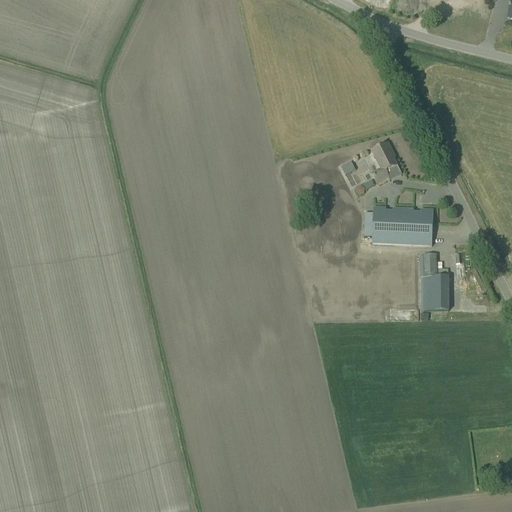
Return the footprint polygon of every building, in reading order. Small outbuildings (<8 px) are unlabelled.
[(372,176),(377,186),(388,180),(385,173),(397,167),(391,155),(392,154),(388,145),(371,154),(380,171),(372,176)] [(339,166),(342,176),(354,172),(350,162),(339,166)] [(364,216),(363,239),(372,239),(371,245),(431,248),(433,212),(420,211),(420,215),(413,215),(414,211),(393,210),(392,214),(386,214),(386,210),(373,209),(373,216),(364,216)] [(436,271),(435,256),(427,257),(423,257),(423,262),(424,277),(436,277),(436,271)] [(448,313),(448,296),(447,279),(423,279),(424,313),(448,313)]
